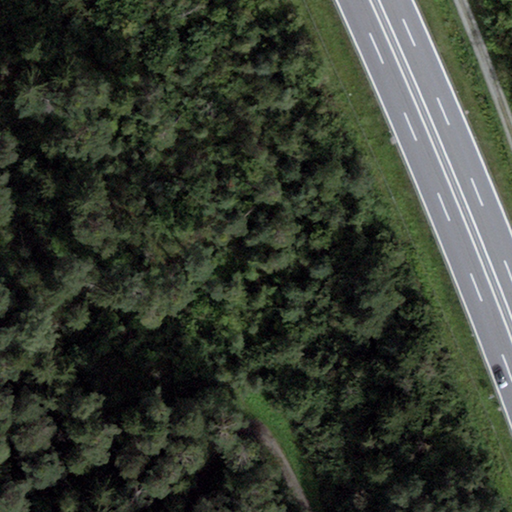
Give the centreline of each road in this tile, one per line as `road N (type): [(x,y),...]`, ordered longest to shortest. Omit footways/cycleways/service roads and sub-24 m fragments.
road 1 (trunk): [(354,0),(511,383)]
road 2 (trunk): [(511,279),(393,0)]
road 3 (track): [(465,0),(511,122)]
